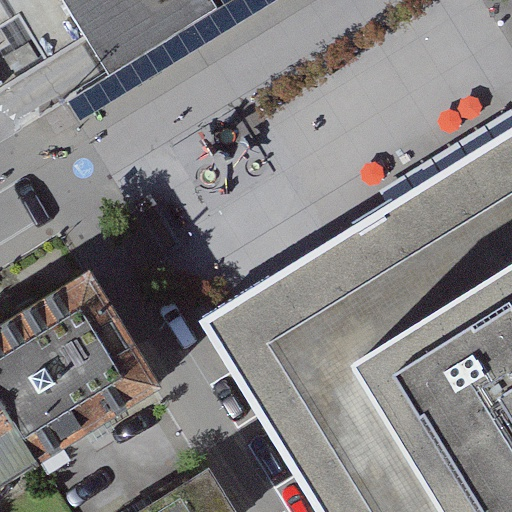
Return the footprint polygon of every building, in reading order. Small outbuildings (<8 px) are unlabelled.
[(213,0),(65,0),(97,53),(106,69),(216,4),(213,0)] [(220,0),(224,7),(67,101),(80,123),(280,0),(220,0)] [(511,511),(511,127),(370,214),(200,316),(322,511),(511,511)] [(69,272),(0,315),(0,409),(35,466),(147,396),(69,272)] [(0,409),(0,487),(35,466),(0,409)] [(206,511),(190,485),(144,511),(206,511)]
